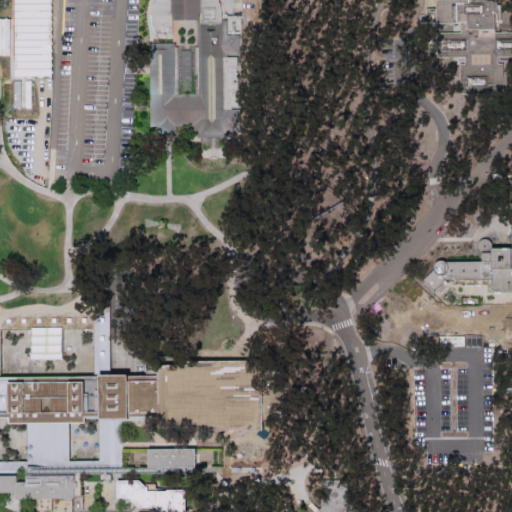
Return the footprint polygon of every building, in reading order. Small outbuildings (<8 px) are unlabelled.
[(49,74),(48,0),(10,0),(11,74),(49,74)] [(221,20),(226,20),(226,35),(237,35),(237,137),(172,137),(161,127),(149,127),(149,106),(149,69),(149,42),(171,42),(171,35),(154,35),(151,27),(151,5),(152,0),(217,0),(221,7),(221,20)] [(501,0),(501,31),(511,31),(511,57),(501,57),(501,61),(501,64),(506,64),(506,93),(465,93),(464,56),(439,56),(439,35),(463,35),(463,23),(440,23),(439,0),(501,0)] [(511,292),(492,293),(492,281),(446,281),(436,291),(424,279),(435,269),(435,266),(435,263),(437,261),(439,260),(441,260),(444,261),(447,262),(450,263),(485,263),(485,253),(496,253),(496,249),(501,249),(511,249),(511,292)] [(117,340),(117,371),(129,371),(129,375),(148,374),(148,361),(269,360),(269,429),(267,429),(231,429),(162,429),(162,417),(116,418),(117,474),(0,474),(0,374),(3,374),(2,328),(31,328),(64,328),(69,328),(69,358),(80,358),(80,373),(98,373),(98,328),(98,301),(102,301),(117,301),(117,340)] [(414,368),(415,429),(450,428),(449,367),(414,368)] [(456,368),(456,428),(491,428),(490,367),(456,368)] [(154,450),(154,468),(201,468),(201,449),(154,450)] [(21,493),(0,493),(0,477),(21,477),(21,484),(31,484),(31,477),(79,476),(79,482),(108,482),(108,496),(117,496),(117,480),(139,480),(147,486),(158,472),(166,472),(166,490),(179,490),(180,511),(52,511),(40,511),(40,499),(21,500),(21,493)] [(348,481),(348,511),(364,511),(321,511),(320,481),(348,481)]
